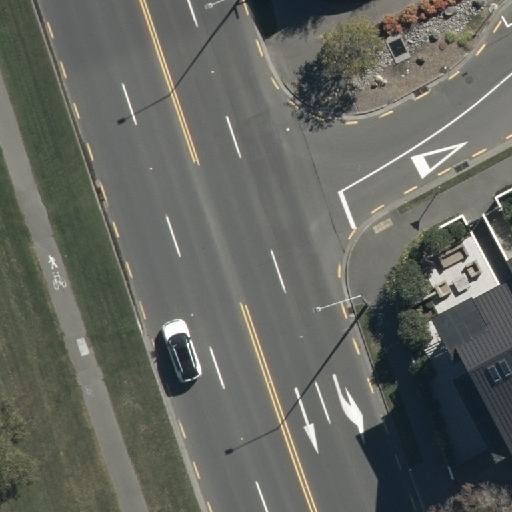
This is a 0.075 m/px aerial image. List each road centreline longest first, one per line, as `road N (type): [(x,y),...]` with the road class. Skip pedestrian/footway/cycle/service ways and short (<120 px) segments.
road 1 (residential): [(511,77),(429,139),(228,253)]
road 2 (tertiary): [(228,253),(322,511)]
road 3 (tertiary): [(145,0),(228,253)]
